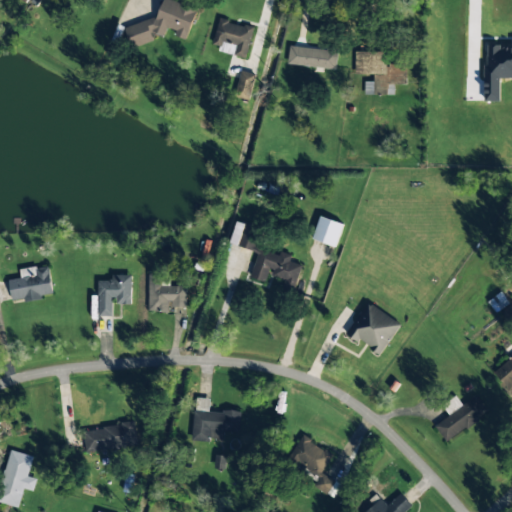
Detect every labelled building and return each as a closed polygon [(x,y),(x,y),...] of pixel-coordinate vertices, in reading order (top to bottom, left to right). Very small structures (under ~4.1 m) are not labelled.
[(125,27),(131,47),(152,40),(155,33),(165,36),(169,20),(174,35),(187,39),(197,8),(170,0),(163,0),(158,17),(125,27)] [(246,58),(254,27),(219,18),(211,48),(246,58)] [(337,50),(289,44),(287,64),(335,69),(337,50)] [(486,102),(500,101),(499,78),(511,78),(511,46),(485,46),(486,102)] [(234,95),(247,99),(255,76),(242,72),(234,95)] [(343,225),(320,216),(312,239),(335,247),(343,225)] [(257,252),(250,277),(266,282),(268,274),(285,279),(282,288),(293,291),(301,264),(289,261),(291,256),(255,245),(260,228),(236,221),(229,244),(257,252)] [(48,266),(31,268),(32,276),(8,279),(12,301),(53,295),(48,266)] [(148,309),(185,309),(185,286),(161,286),(161,271),(148,271),(148,309)] [(130,303),(130,275),(110,275),(110,280),(97,280),(98,316),(113,316),(113,304),(130,303)] [(347,333),(380,355),(401,324),(368,302),(347,333)] [(511,386),(511,356),(494,372),(509,389),(511,386)] [(192,440),(223,441),(224,431),(239,432),(240,411),(208,410),(209,398),(194,397),(192,440)] [(434,425),(446,441),(485,414),(473,398),(434,425)] [(133,422),(82,429),(85,452),(136,445),(133,422)] [(326,494),(334,481),(321,473),(333,454),(302,435),(288,458),(319,477),(313,486),(326,494)] [(0,502),(18,507),(23,488),(33,490),(36,479),(27,476),(32,455),(9,449),(0,482),(0,502)] [(225,469),(225,456),(215,456),(215,469),(225,469)] [(405,511),(412,506),(400,493),(386,507),(378,499),(365,511),(405,511)]
